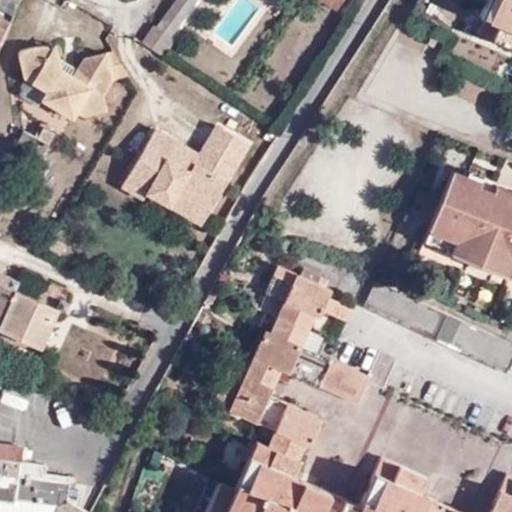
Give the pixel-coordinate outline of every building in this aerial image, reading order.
[(195,0),(177,0),(145,43),(157,52),(195,0)] [(334,8),(339,0),(322,0),(322,1),(334,8)] [(511,0),(485,0),(479,16),(484,19),(479,34),(511,49),(511,0)] [(0,49),(11,24),(0,17),(0,49)] [(440,36),(432,32),(427,44),(434,47),(440,36)] [(101,97),(111,82),(105,56),(83,60),(71,77),(59,70),(57,55),(45,47),(20,50),(18,56),(23,77),(46,92),(50,107),(70,120),(76,113),(83,118),(105,112),(101,97)] [(111,82),(127,78),(114,55),(105,56),(111,82)] [(54,134),(43,127),(37,140),(23,133),(18,143),(43,156),(54,134)] [(150,183),(206,214),(248,146),(215,127),(197,156),(192,165),(185,159),(189,151),(153,130),(120,187),(141,199),(144,194),(150,183)] [(192,165),(197,156),(189,151),(185,159),(192,165)] [(511,204),(491,195),(495,186),(496,184),(468,173),(465,179),(451,173),(427,231),(454,242),(451,253),(449,255),(467,263),(466,264),(488,273),(488,271),(507,278),(507,277),(511,267),(511,204)] [(200,226),(206,214),(150,183),(144,194),(200,226)] [(511,204),(511,194),(495,186),(491,195),(511,204)] [(454,242),(427,231),(423,241),(451,253),(454,242)] [(0,253),(5,256),(9,246),(0,241),(0,253)] [(331,287),(325,285),(316,280),(318,274),(318,273),(304,265),(300,273),(277,262),(265,288),(284,297),(270,329),(263,327),(243,374),(229,367),(216,397),(230,403),(228,408),(270,428),(263,443),(252,439),(231,488),(216,481),(202,511),(511,511),(511,440),(498,441),(363,378),(365,374),(295,341),(309,311),(319,316),(321,308),(346,320),(351,306),(328,295),(331,287)] [(316,280),(325,285),(328,278),(318,274),(316,280)] [(0,329),(39,348),(57,309),(66,312),(70,303),(59,298),(54,308),(16,291),(19,284),(0,275),(0,329)] [(511,359),(511,345),(377,281),(364,308),(506,373),(511,359)] [(0,457),(22,461),(24,449),(0,445),(0,457)] [(29,502),(66,506),(70,482),(69,481),(69,476),(46,472),(47,464),(22,461),(0,457),(0,511),(13,511),(15,500),(29,502)] [(62,511),(88,511),(101,489),(92,484),(78,511),(66,506),(62,511)] [(27,511),(29,502),(15,500),(13,511),(27,511)]
